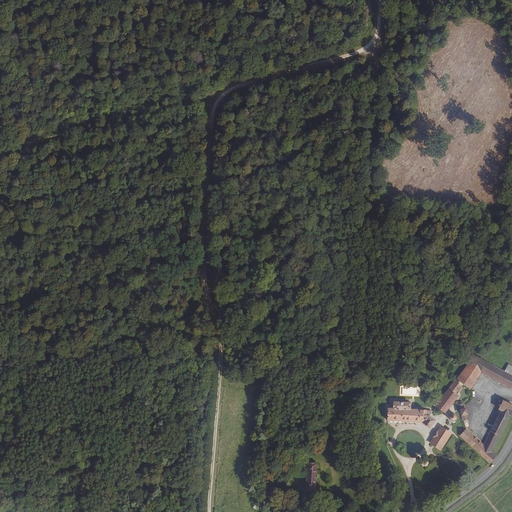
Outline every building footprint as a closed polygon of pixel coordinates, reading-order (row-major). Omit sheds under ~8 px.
[(511,375),(500,369),(479,358),(472,354),(466,364),(479,372),(489,377),(489,379),(492,381),(493,379),(504,385),(503,387),(507,389),(508,387),(511,389),(511,375)] [(511,366),(504,362),(500,369),(511,375),(511,366)] [(462,384),(468,389),(479,372),(466,364),(455,379),(462,384)] [(462,384),(455,379),(445,393),(453,401),(456,396),(454,394),(462,384)] [(445,393),(439,401),(448,408),(453,401),(445,393)] [(466,429),(464,431),(460,436),(490,463),(496,457),(492,453),(511,413),(511,414),(511,403),(503,399),(498,407),(500,408),(484,445),(466,429)] [(430,414),(430,409),(410,408),(410,401),(393,401),(393,407),(387,407),(386,420),(423,421),(423,423),(428,426),(433,420),(429,416),(430,414)] [(444,412),(448,408),(439,401),(435,405),(444,412)] [(466,419),(462,404),(461,404),(460,402),(457,402),(461,420),(466,419)] [(430,443),(439,449),(450,433),(441,427),(437,432),(436,431),(432,437),(434,438),(430,443)] [(316,463),(306,463),(304,491),(315,491),(316,463)]
